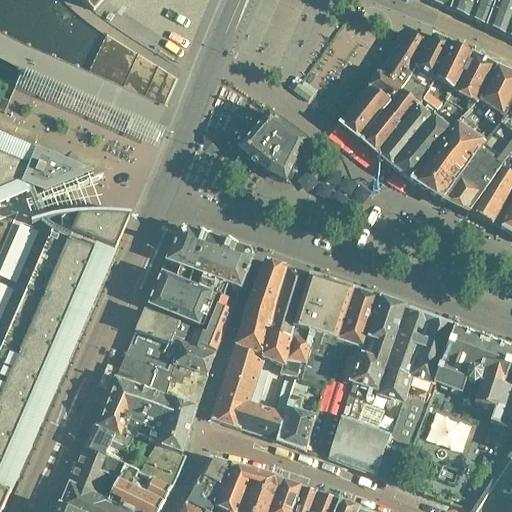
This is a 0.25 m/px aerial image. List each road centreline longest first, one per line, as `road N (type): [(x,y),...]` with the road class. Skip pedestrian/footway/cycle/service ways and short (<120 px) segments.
road 1 (residential): [(26,511),(240,0)]
road 2 (residential): [(170,511),(198,438),(409,511)]
